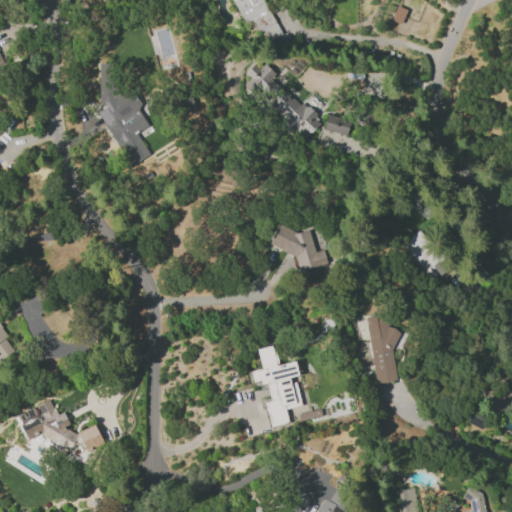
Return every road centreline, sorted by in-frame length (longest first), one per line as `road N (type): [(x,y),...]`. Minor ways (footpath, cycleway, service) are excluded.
road 1 (residential): [(44,0),(57,148),(104,233),(147,276),(153,468)]
road 2 (residential): [(511,233),(450,169),(432,125),(433,61),(465,0)]
